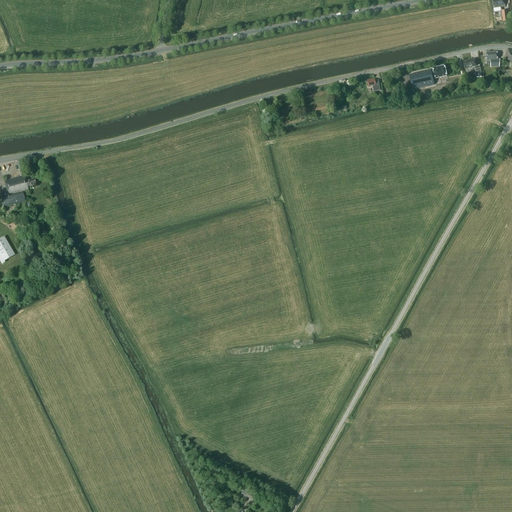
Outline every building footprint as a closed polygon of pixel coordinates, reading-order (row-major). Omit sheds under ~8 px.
[(505,7),(504,0),(492,0),(493,8),(505,7)] [(498,59),(497,52),(486,52),(486,61),(490,61),(490,67),(499,67),(500,59),(498,59)] [(463,61),(465,69),(474,67),(476,74),(481,73),(480,65),(477,65),(475,59),(463,61)] [(435,79),(447,76),(445,66),(433,68),(434,72),(432,72),(431,70),(409,75),(412,89),(415,89),(418,88),(426,87),(434,85),(433,79),(433,78),(435,78),(435,79)] [(375,81),(375,79),(367,80),(368,86),(372,85),(373,92),(380,90),(378,80),(375,81)] [(28,180),(27,175),(5,181),(8,194),(29,189),(28,186),(36,184),(35,178),(28,180)] [(26,202),(23,192),(8,196),(8,197),(1,199),(4,208),(26,202)] [(0,260),(2,264),(5,262),(4,261),(15,255),(4,237),(0,238),(0,255),(0,256),(0,260)]
